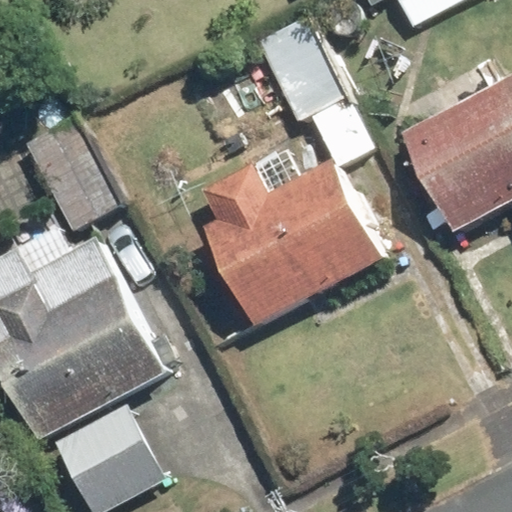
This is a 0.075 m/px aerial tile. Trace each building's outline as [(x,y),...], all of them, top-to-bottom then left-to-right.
[(405,0),(420,28),(475,0),(405,0)] [(315,14),(265,39),(307,123),(321,116),(346,166),(382,148),(315,14)] [(448,113),(410,134),(464,234),(511,208),(511,73),(499,49),(433,84),(448,113)] [(186,79),(153,98),(177,142),(211,124),(186,79)] [(82,121),(39,143),(84,231),(126,210),(82,121)] [(228,222),(215,229),(265,327),(393,262),(342,164),(278,196),(263,168),(213,193),(228,222)] [(70,230),(0,266),(0,339),(53,441),(179,375),(109,241),(83,254),(70,230)] [(136,406),(65,445),(102,511),(122,511),(178,482),(136,406)] [(361,511),(357,502),(338,511),(361,511)]
